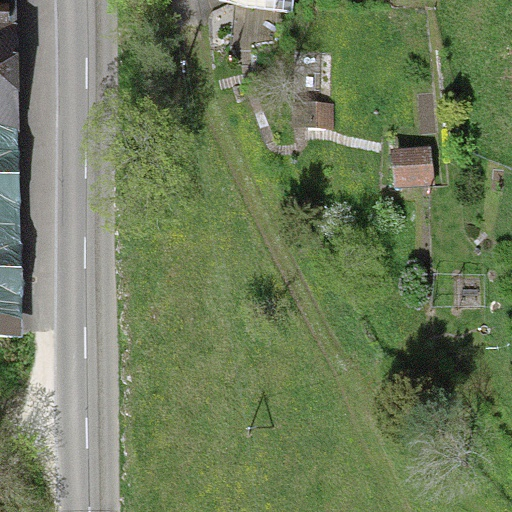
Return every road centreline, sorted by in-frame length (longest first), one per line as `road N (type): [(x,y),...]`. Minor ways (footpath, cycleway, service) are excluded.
road 1 (track): [(511,502),(484,489),(378,403),(306,300),(214,99),(187,0)]
road 2 (tertiary): [(86,0),(89,511)]
road 3 (track): [(401,511),(306,300)]
